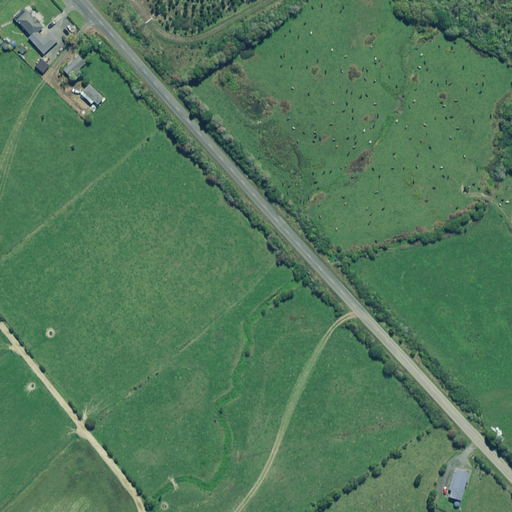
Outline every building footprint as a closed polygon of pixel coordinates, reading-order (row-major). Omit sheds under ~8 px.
[(31,17),(26,11),(15,21),(29,35),(27,38),(42,55),(57,41),(48,31),(41,37),(37,33),(42,28),(32,16),(31,17)] [(84,64),(77,56),(62,70),(70,78),(84,64)] [(103,99),(88,85),(80,94),(90,104),(93,101),(97,105),(103,99)] [(468,460),(465,464),(469,468),(473,465),(468,460)] [(464,487),(465,487),(468,478),(466,478),(468,474),(453,469),(445,497),(459,501),(464,487)] [(440,486),(437,485),(432,499),(436,501),(440,486)] [(457,501),(456,501),(455,501),(454,501),(453,502),(452,503),(452,504),(452,505),(452,506),(452,507),(453,508),(454,509),(455,509),(456,509),(457,509),(458,509),(459,508),(460,507),(460,506),(460,505),(460,504),(460,503),(459,502),(458,501),(457,501)]
